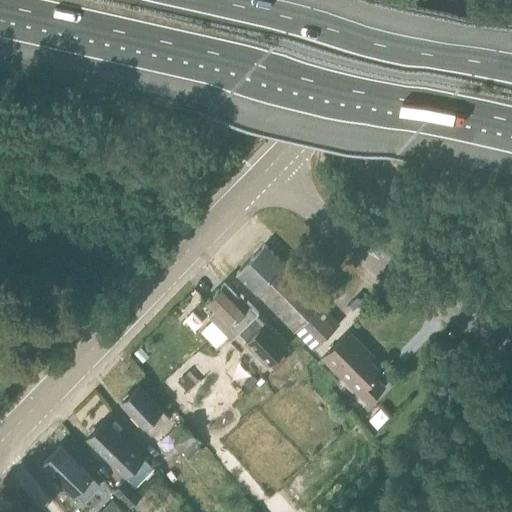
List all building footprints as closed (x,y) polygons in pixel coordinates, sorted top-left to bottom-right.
[(284,264),(264,244),(236,273),(256,293),(257,292),(313,349),(339,323),(319,304),(320,303),(283,265),(284,264)] [(231,339),(246,324),(255,332),(245,342),(268,365),(286,347),(255,315),(258,312),(250,303),(241,294),(238,297),(224,283),(206,301),(214,309),(208,316),(231,339)] [(323,357),(368,402),(383,386),(374,377),(380,371),(361,351),(364,348),(348,331),(323,357)] [(122,401),(144,425),(152,433),(168,417),(139,386),(122,401)] [(88,436),(110,459),(126,475),(143,459),(106,420),(88,436)] [(181,422),(169,434),(193,459),(203,449),(198,444),(202,441),(196,436),(195,437),(181,422)] [(90,476),(59,446),(43,462),(73,492),(90,476)] [(130,506),(141,494),(124,478),(113,490),(130,506)] [(123,511),(112,501),(101,511),(123,511)]
